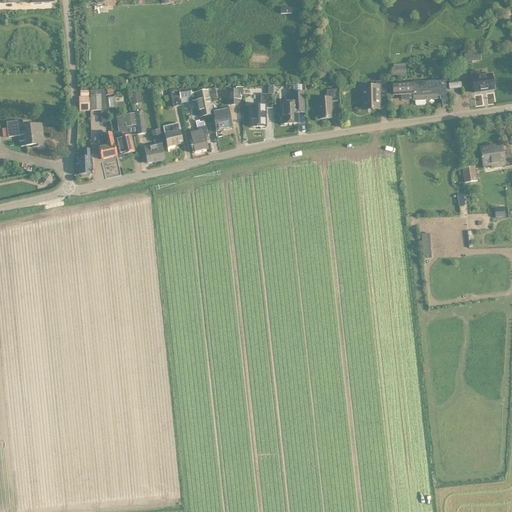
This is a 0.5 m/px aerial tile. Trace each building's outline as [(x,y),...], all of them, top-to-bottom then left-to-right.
[(497,7),(493,15),(498,17),(502,9),(497,7)] [(479,59),(479,52),(462,52),(463,63),(470,62),(470,60),(479,59)] [(391,66),(392,75),(404,74),(403,65),(391,66)] [(468,70),(472,92),(493,89),(490,72),(478,74),(478,69),(468,70)] [(446,77),(448,89),(460,87),(458,75),(446,77)] [(388,82),(386,83),(386,87),(389,88),(390,94),(411,92),(412,99),(435,98),(435,96),(445,95),(444,79),(422,80),(389,83),(388,82)] [(377,94),(384,94),(383,82),(373,82),(373,85),(360,85),(360,108),(377,108),(377,94)] [(232,89),(227,90),(227,104),(227,105),(236,105),(236,98),(241,98),(241,86),(234,86),(234,89),(232,89)] [(179,104),(178,98),(176,88),(168,89),(172,106),(179,104)] [(177,89),(178,98),(188,97),(188,96),(189,96),(188,88),(177,89)] [(212,88),(206,89),(206,90),(208,98),(215,97),(214,89),(212,88)] [(332,118),(331,102),(337,101),(336,89),(325,90),(326,98),(316,99),(317,119),(332,118)] [(102,90),(88,90),(89,111),(105,110),(102,90)] [(204,90),(189,92),(190,100),(195,99),(198,116),(205,115),(210,114),(212,114),(211,110),(208,98),(206,90),(205,90),(204,90)] [(128,94),(130,104),(141,102),(139,92),(128,94)] [(296,106),(303,106),(302,92),(291,92),(291,100),(287,100),(287,102),(280,102),(281,124),(297,123),(296,106)] [(265,108),(271,108),(271,94),(260,94),(260,105),(249,105),(249,127),(265,126),(265,108)] [(79,96),(77,96),(78,111),(88,110),(87,95),(79,96)] [(219,108),(211,110),(212,114),(214,122),(215,129),(232,127),(227,105),(227,104),(218,106),(219,108)] [(132,113),(130,113),(134,134),(144,133),(141,111),(137,112),(132,113)] [(117,132),(113,133),(114,139),(118,155),(127,153),(132,151),(128,135),(134,134),(130,113),(130,114),(127,114),(114,116),(117,132)] [(196,131),(187,133),(190,146),(191,151),(206,149),(203,134),(205,134),(202,121),(198,122),(197,120),(194,120),(196,131)] [(7,137),(16,136),(17,146),(24,145),(24,146),(31,145),(31,147),(42,146),(40,132),(39,124),(27,125),(27,121),(15,122),(14,121),(5,123),(7,137)] [(161,126),(163,133),(166,146),(181,143),(179,130),(176,124),(161,126)] [(160,139),(158,129),(149,131),(151,141),(153,141),(153,144),(143,147),(146,163),(163,160),(160,143),(159,139),(160,139)] [(96,141),(97,146),(100,159),(115,155),(112,142),(109,132),(102,134),(104,139),(96,141)] [(490,167),(503,165),(503,166),(510,165),(509,150),(501,151),(500,147),(488,149),(488,146),(479,148),(482,166),(489,165),(490,167)] [(87,174),(90,174),(90,172),(91,172),(91,171),(90,171),(89,150),(80,150),(80,158),(75,158),(76,174),(79,174),(80,176),(86,175),(87,174)] [(475,180),(472,166),(460,168),(462,182),(475,180)] [(503,208),(493,209),(493,217),(503,216),(503,208)]
